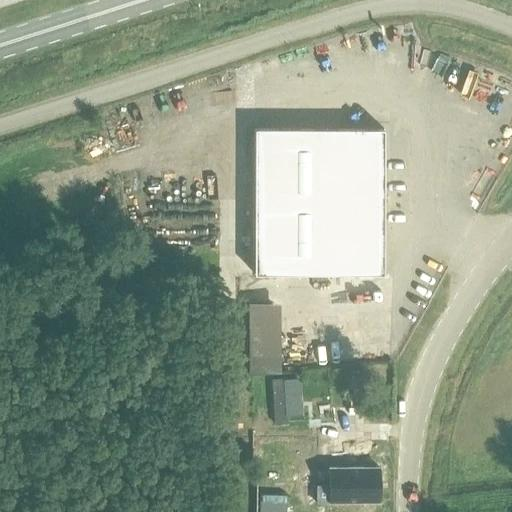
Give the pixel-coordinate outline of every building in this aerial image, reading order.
[(306,63),(327,61),(325,49),(304,51),(306,63)] [(482,117),(492,119),(499,94),(489,91),(482,117)] [(165,136),(163,124),(148,126),(150,138),(165,136)] [(254,128),(254,274),(384,274),(384,129),(254,128)] [(277,303),(247,304),(250,373),(280,371),(277,303)] [(329,486),(317,486),(317,504),(331,504),(331,501),(380,501),(379,467),(329,467),(329,486)]
